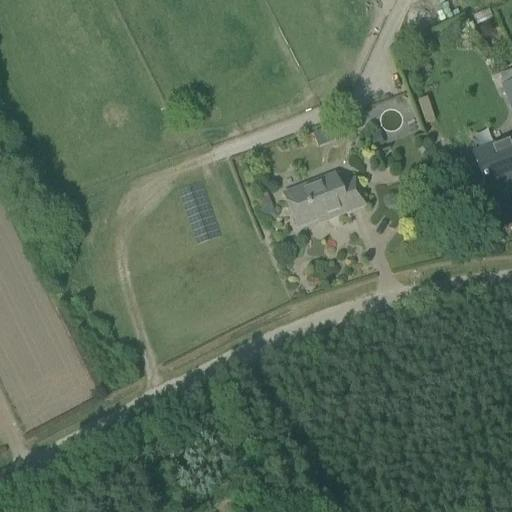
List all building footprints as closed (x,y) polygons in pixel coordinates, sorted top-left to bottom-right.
[(500,88),(511,117),(511,71),(501,76),(505,86),(500,88)] [(379,135),(368,139),(372,151),(383,147),(379,135)] [(442,139),(432,143),(439,160),(450,155),(442,139)] [(511,142),(474,158),(480,172),(488,191),(511,181),(511,142)] [(283,195),(288,211),(296,229),(318,221),(319,224),(365,207),(355,180),(338,187),(334,176),(283,195)] [(266,199),(255,203),(261,218),(271,214),(266,199)]
